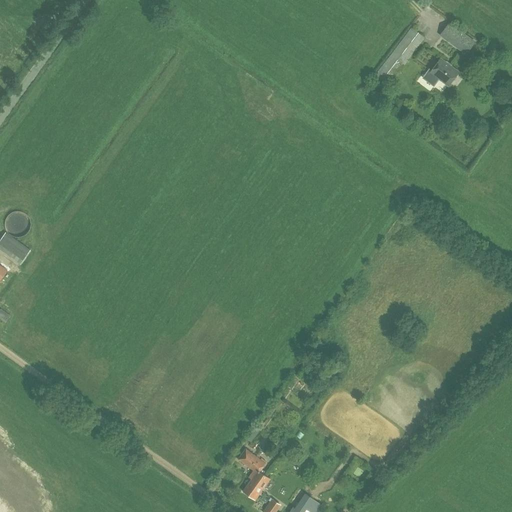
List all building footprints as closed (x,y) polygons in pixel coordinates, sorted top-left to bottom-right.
[(439,35),(465,55),(475,41),(448,22),(439,35)] [(421,37),(424,31),(417,28),(413,33),(421,37)] [(444,50),(452,53),(454,48),(446,45),(444,50)] [(430,72),(448,85),(458,72),(440,58),(430,72)] [(6,221),(5,222),(5,223),(5,224),(5,225),(5,226),(6,228),(6,229),(6,230),(7,231),(8,232),(8,233),(10,234),(11,235),(12,235),(13,236),(15,237),(16,237),(17,237),(18,237),(19,237),(22,237),(23,236),(24,236),(25,235),(27,234),(27,233),(28,232),(29,232),(29,231),(30,230),(30,229),(31,227),(31,226),(31,225),(31,224),(31,223),(31,222),(31,221),(30,220),(30,219),(29,218),(29,217),(28,216),(27,215),(27,214),(26,213),(25,213),(24,212),(23,212),(22,212),(20,211),(19,211),(18,211),(16,211),(15,212),(14,212),(12,213),(11,214),(10,214),(9,215),(8,216),(7,217),(7,218),(6,219),(6,220),(6,221)] [(0,239),(0,249),(20,264),(30,250),(5,232),(0,239)] [(0,309),(0,318),(5,322),(10,315),(1,308),(0,309)] [(299,374),(305,377),(312,367),(307,363),(299,374)] [(246,438),(252,442),(261,428),(255,424),(246,438)] [(262,511),(275,511),(281,505),(272,498),(261,491),(270,478),(259,470),(265,462),(246,448),(238,459),(254,470),(249,477),(251,479),(243,490),(255,499),(260,493),(270,501),(262,511)] [(365,480),(368,472),(360,469),(357,477),(365,480)] [(288,511),(321,511),(325,507),(305,492),(294,507),(293,507),(288,511)]
